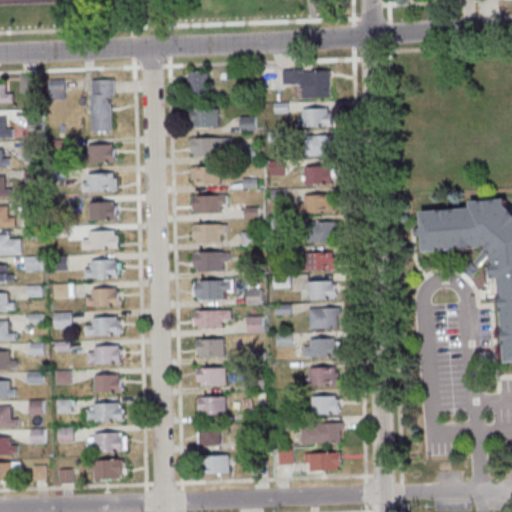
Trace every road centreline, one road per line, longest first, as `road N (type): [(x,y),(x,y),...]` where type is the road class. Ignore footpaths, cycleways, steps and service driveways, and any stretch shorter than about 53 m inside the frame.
road 1 (residential): [(511,26),(0,53)]
road 2 (residential): [(382,511),(369,0)]
road 3 (residential): [(163,511),(150,47)]
road 4 (residential): [(382,494),(0,509)]
